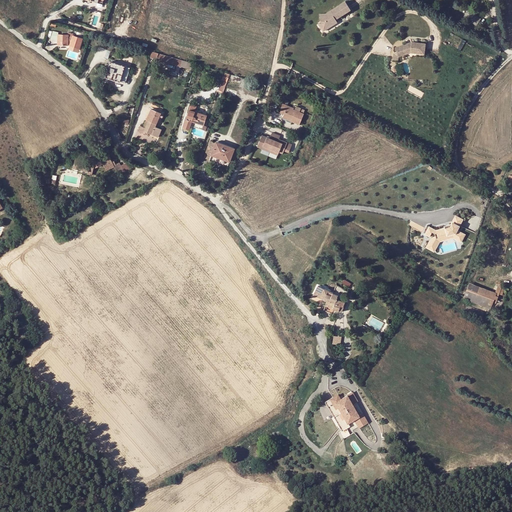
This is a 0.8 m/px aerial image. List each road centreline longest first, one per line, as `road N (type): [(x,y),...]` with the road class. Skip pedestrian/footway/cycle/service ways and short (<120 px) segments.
road 1 (unclassified): [(0,21),(73,77),(133,156),(216,202)]
road 2 (track): [(216,202),(248,146),(271,79),(284,0)]
road 3 (track): [(511,213),(504,198),(457,165),(455,146),(477,95),(511,56)]
